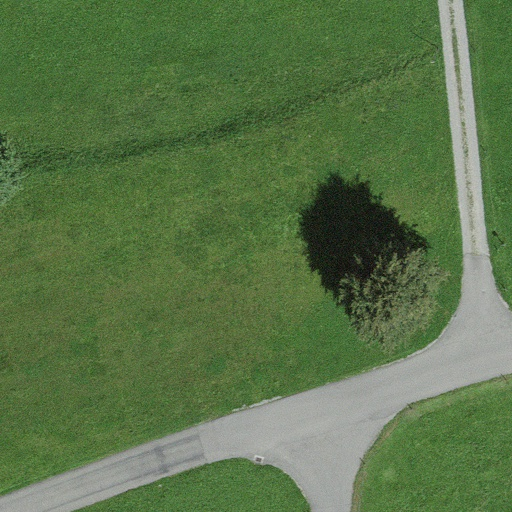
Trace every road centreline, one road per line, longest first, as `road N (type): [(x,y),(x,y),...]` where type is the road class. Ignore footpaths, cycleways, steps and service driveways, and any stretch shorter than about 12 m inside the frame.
road 1 (residential): [(511,343),(0,511)]
road 2 (track): [(494,346),(460,0)]
